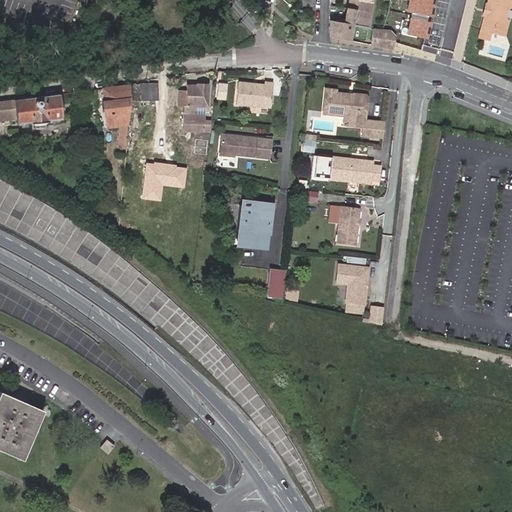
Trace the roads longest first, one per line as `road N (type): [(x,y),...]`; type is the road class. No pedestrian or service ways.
road 1 (residential): [(511,99),(443,73),(319,53),(185,59),(0,85)]
road 2 (secondary): [(287,487),(164,351),(104,302),(0,240)]
road 3 (secondary): [(0,258),(154,364),(258,479)]
road 4 (residential): [(0,340),(69,381),(224,511)]
